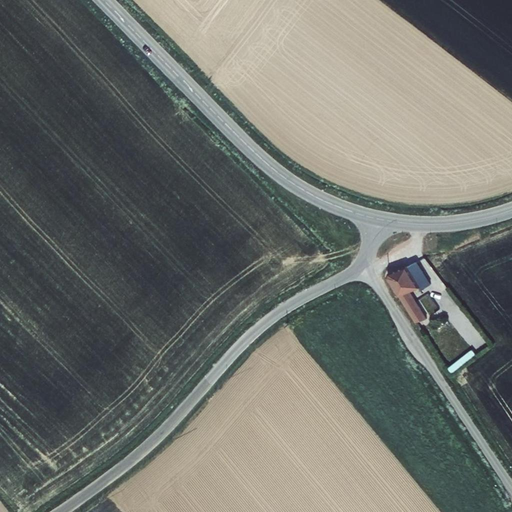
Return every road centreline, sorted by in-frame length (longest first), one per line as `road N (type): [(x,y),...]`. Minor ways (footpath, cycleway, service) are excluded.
road 1 (tertiary): [(362,263),(255,330),(156,437),(59,511)]
road 2 (tertiary): [(378,219),(274,170),(103,0)]
road 3 (unclassified): [(511,487),(362,263)]
road 4 (tertiary): [(511,210),(436,224),(378,219)]
